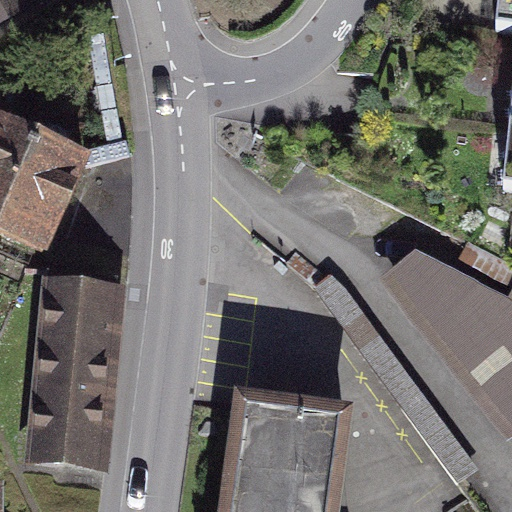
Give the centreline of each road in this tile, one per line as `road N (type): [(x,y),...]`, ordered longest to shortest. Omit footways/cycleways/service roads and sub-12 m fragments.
road 1 (residential): [(180,88),(183,232),(148,511)]
road 2 (residential): [(360,0),(314,52),(261,79),(180,88)]
